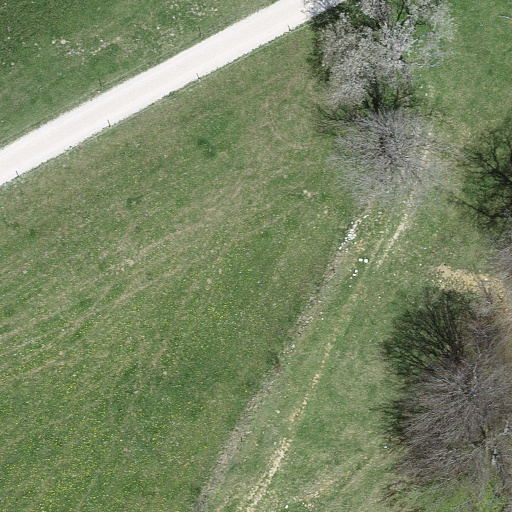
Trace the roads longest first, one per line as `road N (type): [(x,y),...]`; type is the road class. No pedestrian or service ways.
road 1 (track): [(425,0),(428,87),(400,211),(343,359),(259,511)]
road 2 (track): [(313,0),(0,164)]
